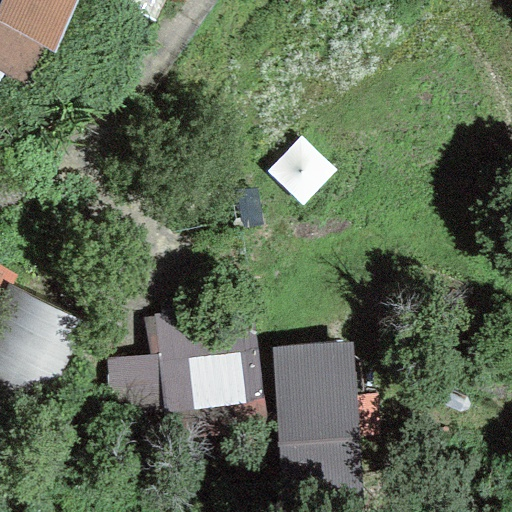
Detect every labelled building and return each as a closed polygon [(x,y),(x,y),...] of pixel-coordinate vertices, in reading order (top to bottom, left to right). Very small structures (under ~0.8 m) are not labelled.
[(70,0),(0,0),(0,69),(25,80),(41,44),(49,48),(70,0)] [(162,0),(117,0),(156,16),(162,0)] [(298,131),(263,169),(302,206),(338,167),(298,131)] [(255,187),(226,191),(231,228),(260,223),(255,187)] [(10,268),(0,263),(0,405),(38,423),(87,320),(5,280),(10,268)] [(247,302),(142,316),(154,408),(260,394),(247,302)] [(347,337),(268,344),(277,442),(356,435),(347,337)]
